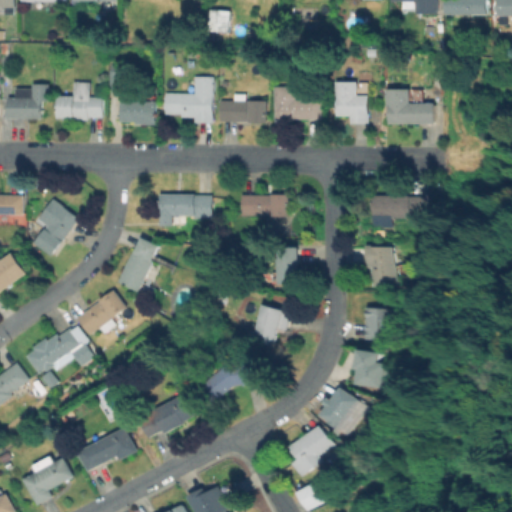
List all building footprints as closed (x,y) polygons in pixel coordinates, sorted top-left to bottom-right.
[(15,0),(15,9),(0,9),(0,0),(15,0)] [(439,0),(439,12),(417,11),(417,8),(404,8),(405,0),(439,0)] [(490,0),(490,11),(475,11),(475,13),(448,13),(448,0),(490,0)] [(511,22),(501,22),(501,14),(499,14),(499,0),(511,0),(511,22)] [(231,10),(229,31),(210,29),(212,8),(231,10)] [(377,54),(377,56),(369,56),(369,48),(377,48),(377,54)] [(129,69),(129,88),(111,88),(111,69),(129,69)] [(215,75),(214,121),(196,121),(196,115),(183,115),(183,112),(167,112),(168,91),(197,91),(197,75),(215,75)] [(92,80),(91,95),(105,95),(105,116),(90,116),(90,118),(74,118),(75,116),(59,116),(60,94),(74,94),(74,80),(92,80)] [(370,95),(370,121),(353,121),(353,114),(339,114),(339,81),(359,81),(358,95),(370,95)] [(52,82),(52,99),(44,99),(44,117),(11,117),(11,96),(19,96),(19,87),(35,87),(35,82),(52,82)] [(297,98),(309,98),(309,92),(314,92),(315,98),(324,98),(323,117),(294,117),(294,121),(277,121),(277,84),(297,85),(297,98)] [(435,102),(435,121),(390,121),(390,105),(389,105),(390,87),(411,87),(411,102),(435,102)] [(248,92),(248,99),(268,100),(267,120),(222,119),(223,99),(236,99),(236,92),(248,92)] [(158,100),(157,123),(137,123),(137,120),(123,120),(123,99),(158,100)] [(0,193),(25,194),(24,212),(0,211),(0,193)] [(214,194),(214,218),(195,217),(195,214),(175,213),(175,224),(162,223),(163,193),(214,194)] [(290,193),(289,217),(273,216),(273,214),(244,213),(244,193),(290,193)] [(426,195),(425,217),(410,216),(410,215),(391,214),(391,225),(377,224),(377,215),(375,215),(376,194),(426,195)] [(81,216),(54,253),(37,241),(50,223),(41,217),(55,197),(81,216)] [(156,258),(140,290),(121,280),(144,236),(161,244),(154,258),(156,258)] [(393,246),(392,285),(372,284),(373,267),(368,267),(369,244),(373,244),(373,245),(393,246)] [(300,246),(300,282),(279,282),(279,246),(300,246)] [(28,271),(0,292),(0,260),(13,251),(28,271)] [(117,323),(105,331),(102,326),(91,333),(79,316),(102,299),(101,298),(116,287),(129,305),(113,317),(117,323)] [(293,312),(288,328),(281,326),(275,345),(256,339),(267,302),(286,308),(286,310),(293,312)] [(387,310),(387,338),(366,338),(366,310),(387,310)] [(73,326),(83,340),(84,340),(86,343),(87,343),(96,355),(82,365),(75,355),(57,368),(55,366),(48,371),(45,367),(40,371),(28,354),(37,348),(35,346),(48,336),(50,338),(58,332),(60,335),(73,326)] [(385,363),(381,389),(359,385),(361,373),(354,372),(358,348),(380,352),(379,362),(385,363)] [(265,380),(246,384),(245,382),(238,384),(213,404),(200,388),(229,366),(260,359),(263,373),(264,373),(265,380)] [(31,378),(24,383),(29,388),(16,397),(14,394),(0,405),(0,376),(20,361),(31,378)] [(60,380),(52,386),(45,376),(52,370),(60,380)] [(360,398),(336,427),(321,414),(345,386),(360,398)] [(186,422),(167,432),(166,428),(153,435),(143,419),(156,411),(155,409),(187,392),(199,413),(186,420),(186,422)] [(322,460),(300,473),(293,462),(301,458),(292,443),(322,425),(334,446),(319,455),(322,460)] [(140,449),(122,458),(119,453),(91,469),(81,451),(127,426),(140,449)] [(55,455),(58,460),(66,456),(76,475),(50,489),(53,496),(39,503),(26,478),(38,471),(35,465),(55,455)] [(332,497),(309,511),(299,494),(321,480),(332,497)] [(223,488),(233,508),(229,510),(229,511),(200,511),(194,499),(211,491),(211,493),(223,488)] [(0,511),(0,496),(9,492),(18,511),(15,511),(0,511)] [(188,511),(183,502),(161,511),(188,511)]
